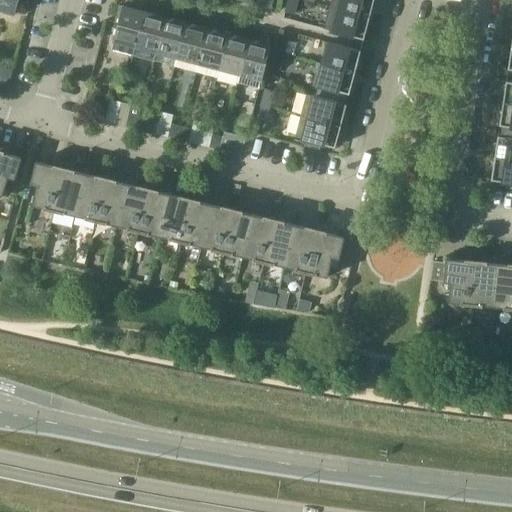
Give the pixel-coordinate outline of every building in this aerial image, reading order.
[(0,0),(0,10),(15,15),(19,0),(0,0)] [(299,0),(287,0),(285,10),(296,13),(299,0)] [(331,0),(329,7),(370,18),(374,0),(331,0)] [(439,7),(435,9),(440,17),(441,16),(443,19),(446,17),(447,18),(454,13),(452,10),(451,10),(446,3),(439,8),(439,7)] [(112,50),(133,56),(135,47),(145,12),(119,5),(114,23),(118,24),(112,50)] [(364,39),(370,18),(329,7),(324,29),(364,39)] [(133,56),(154,61),(166,17),(145,12),(135,47),(133,56)] [(187,23),(166,17),(154,61),(175,67),(187,23)] [(175,67),(196,72),(207,28),(187,23),(175,67)] [(228,34),(207,28),(196,72),(217,78),(228,34)] [(249,40),(228,34),(217,78),(238,83),(249,40)] [(285,54),(289,40),(278,37),(274,51),(285,54)] [(271,45),(249,40),(238,83),(259,89),(271,45)] [(328,42),(323,64),(355,73),(361,51),(328,42)] [(285,54),(274,51),(271,65),(281,68),(285,54)] [(333,89),(350,94),(355,73),(323,64),(314,96),(330,101),(333,89)] [(503,103),(511,104),(511,81),(506,81),(503,103)] [(307,94),(301,115),(341,126),(350,94),(333,89),(330,101),(314,96),(307,94)] [(271,107),(275,93),(264,90),(260,105),(271,107)] [(511,104),(503,103),(498,137),(511,138),(511,104)] [(104,121),(108,108),(97,105),(94,119),(104,121)] [(271,107),(260,105),(257,118),(267,121),(271,107)] [(126,127),(136,129),(139,116),(129,113),(126,127)] [(301,115),(295,137),(303,139),(307,140),(305,146),(319,149),(321,144),(335,148),(341,126),(301,115)] [(149,118),(139,116),(136,129),(146,132),(149,118)] [(178,139),(181,126),(171,123),(168,137),(178,139)] [(191,128),(181,126),(178,139),(188,142),(191,128)] [(224,132),(223,136),(220,150),(242,155),(246,137),(224,132)] [(210,147),(220,150),(223,136),(213,134),(210,147)] [(511,138),(498,137),(495,158),(511,160),(511,138)] [(4,152),(0,150),(0,196),(2,197),(8,177),(15,180),(22,158),(4,152)] [(511,160),(495,158),(491,180),(507,182),(506,188),(511,189),(511,160)] [(55,166),(36,162),(30,184),(37,186),(32,205),(44,208),(44,209),(54,211),(64,168),(55,166)] [(54,211),(63,213),(64,213),(75,216),(85,174),(74,171),(64,168),(54,211)] [(96,221),(106,178),(97,176),(85,174),(75,216),(86,218),(86,219),(96,221)] [(116,181),(106,178),(96,221),(106,223),(117,226),(127,184),(116,181)] [(138,231),(148,189),(139,186),(138,187),(127,184),(117,226),(128,229),(138,231)] [(158,191),(148,189),(138,231),(148,234),(148,233),(159,236),(169,194),(158,191)] [(180,242),(190,199),(181,197),(180,197),(169,194),(159,236),(170,239),(180,242)] [(201,246),(211,204),(200,202),(200,201),(190,199),(180,242),(190,244),(201,246)] [(222,207),(211,204),(201,246),(212,249),(222,252),(232,209),(222,207)] [(243,257),(253,215),(242,212),(232,209),(222,252),(232,254),(243,257)] [(264,217),(253,215),(243,257),(254,259),(254,260),(264,262),(274,219),(264,217)] [(285,267),(295,225),(284,222),(274,219),(264,262),(274,264),(285,267)] [(306,228),(295,225),(285,267),(296,269),(296,270),(306,272),(316,230),(306,227),(306,228)] [(316,275),(316,274),(328,277),(333,257),(339,259),(345,237),(326,232),(316,230),(306,272),(316,275)] [(461,304),(472,305),(476,261),(466,260),(466,261),(447,259),(446,263),(433,261),(430,280),(451,282),(449,302),(461,303),(461,304)] [(486,262),(476,261),(472,305),(482,306),(482,305),(493,307),(497,264),(486,263),(486,262)] [(509,265),(497,264),(493,307),(504,308),(511,308),(511,264),(509,265)] [(253,304),(255,295),(247,293),(245,302),(253,304)] [(276,306),(286,308),(288,301),(278,299),(276,306)] [(297,309),(309,312),(311,303),(299,300),(297,309)]
